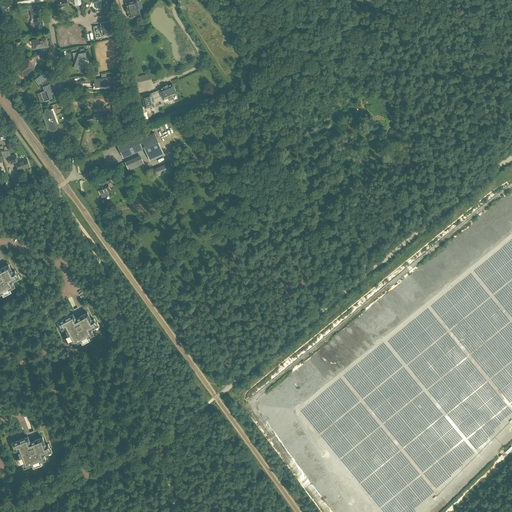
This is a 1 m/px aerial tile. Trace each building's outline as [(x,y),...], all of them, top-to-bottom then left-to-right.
[(92,0),(93,3),(98,2),(99,9),(103,9),(103,10),(109,9),(108,0),(92,0)] [(126,3),(127,8),(126,8),(127,13),(128,13),(129,18),(140,15),(139,10),(140,10),(139,5),(138,5),(137,0),(126,3)] [(30,24),(31,29),(35,28),(43,27),(41,17),(39,17),(38,9),(30,10),(32,19),(30,21),(31,24),(30,24)] [(102,32),(103,35),(114,33),(111,21),(100,24),(101,27),(101,28),(101,32),(102,32)] [(77,43),(84,42),(83,34),(76,36),(75,29),(58,31),(59,36),(58,37),(58,39),(59,40),(60,40),(72,38),(72,39),(76,38),(77,43)] [(48,53),(47,46),(48,45),(47,43),(46,42),(46,38),(27,41),(28,43),(30,45),(33,46),(38,46),(39,54),(48,53)] [(103,60),(109,59),(108,57),(113,56),(112,49),(116,48),(115,44),(114,41),(109,42),(110,45),(106,45),(105,45),(106,47),(99,49),(100,54),(101,54),(103,60)] [(81,53),(81,51),(72,53),(74,60),(76,60),(73,68),(80,70),(84,60),(86,59),(85,52),(81,53)] [(36,59),(34,57),(17,69),(19,72),(17,73),(19,75),(20,74),(22,76),(36,66),(37,63),(36,59)] [(34,79),(39,86),(41,84),(46,80),(51,77),(47,70),(34,79)] [(93,83),(94,89),(110,88),(109,84),(118,84),(118,83),(117,76),(101,79),(101,82),(95,82),(95,83),(93,83)] [(48,84),(46,80),(41,84),(44,92),(40,93),(44,102),(55,98),(49,84),(48,84)] [(158,89),(163,100),(168,98),(169,100),(173,99),(172,96),(177,94),(172,84),(158,89)] [(115,104),(114,94),(89,97),(91,107),(115,104)] [(141,97),(144,109),(153,107),(150,94),(141,97)] [(41,113),(47,128),(49,127),(50,129),(52,130),(55,130),(57,129),(59,128),(60,125),(53,108),(49,110),(48,108),(45,109),(46,111),(41,113)] [(139,136),(145,148),(150,161),(164,155),(154,133),(147,136),(146,133),(139,136)] [(124,158),(145,148),(139,136),(118,145),(124,158)] [(8,157),(10,165),(16,163),(18,171),(29,167),(27,159),(18,162),(15,155),(8,157)] [(97,186),(100,194),(110,189),(107,184),(111,182),(109,176),(98,180),(100,185),(97,186)] [(118,183),(121,188),(128,185),(125,180),(118,183)] [(91,201),(94,206),(100,203),(97,198),(91,201)] [(0,294),(2,294),(3,296),(9,293),(7,291),(15,287),(12,282),(17,279),(15,277),(17,276),(15,271),(13,272),(9,265),(0,269),(0,294)] [(58,322),(60,327),(63,326),(67,334),(65,335),(69,344),(72,343),(73,346),(81,342),(82,344),(88,341),(86,339),(94,335),(91,330),(95,327),(94,325),(96,323),(94,319),(91,320),(87,313),(76,319),(73,314),(58,322)] [(12,443),(14,449),(16,448),(20,458),(17,459),(19,464),(22,463),(24,468),(32,465),(33,468),(39,466),(38,463),(46,460),(44,455),(49,453),(48,450),(50,449),(48,444),(46,445),(43,437),(30,442),(28,437),(12,443)]
